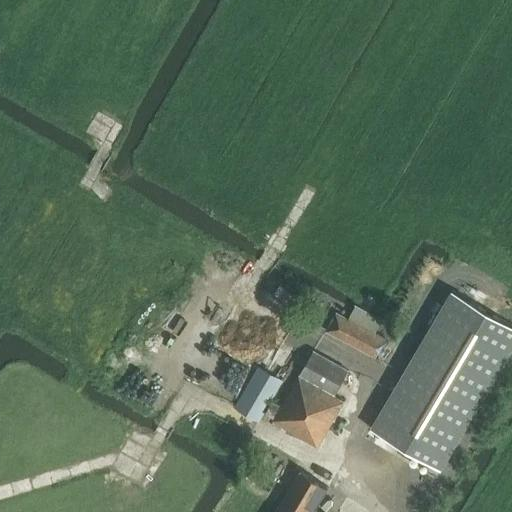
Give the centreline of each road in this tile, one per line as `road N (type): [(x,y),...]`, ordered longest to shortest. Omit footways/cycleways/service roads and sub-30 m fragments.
road 1 (track): [(0,496),(151,454),(194,394),(350,481)]
road 2 (track): [(309,192),(249,291),(365,364),(336,473)]
